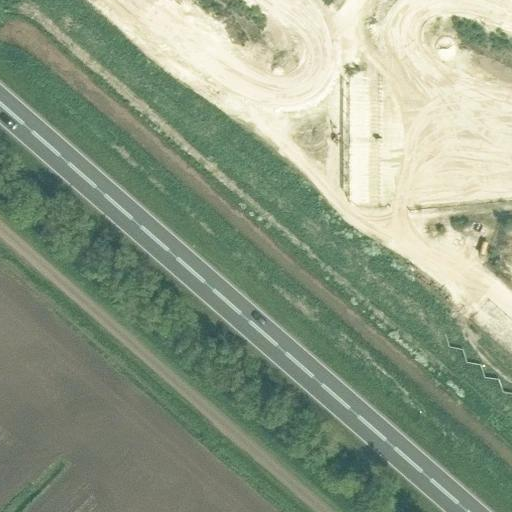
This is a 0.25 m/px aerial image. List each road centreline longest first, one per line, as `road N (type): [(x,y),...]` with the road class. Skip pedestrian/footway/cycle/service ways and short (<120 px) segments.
road 1 (trunk): [(469,511),(0,103)]
road 2 (unclassified): [(325,511),(0,227)]
